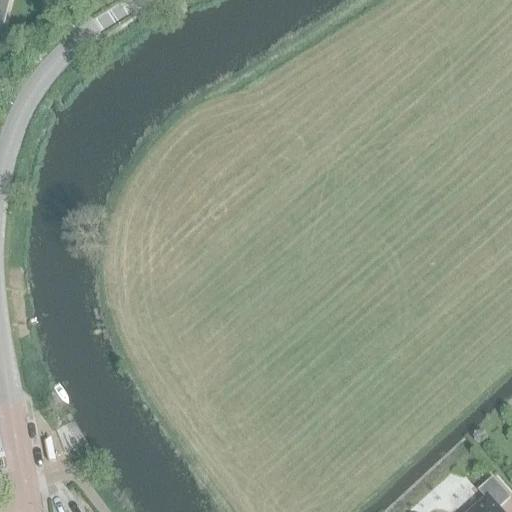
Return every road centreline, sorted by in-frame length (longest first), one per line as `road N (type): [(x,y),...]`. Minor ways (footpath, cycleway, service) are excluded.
road 1 (tertiary): [(0,176),(14,126),(50,67),(141,0)]
road 2 (tertiary): [(23,488),(0,354)]
